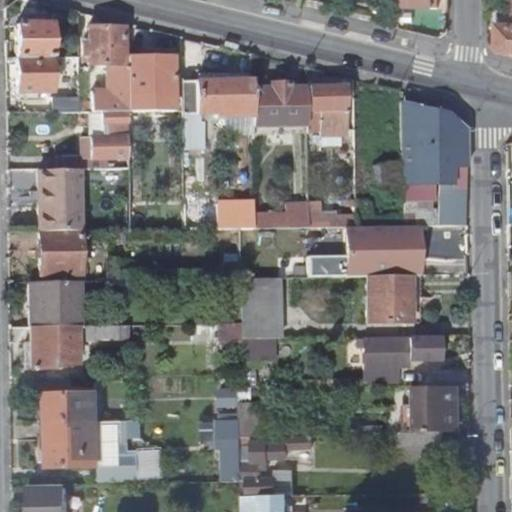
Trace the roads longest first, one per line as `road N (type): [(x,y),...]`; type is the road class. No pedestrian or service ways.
road 1 (residential): [(489,511),(484,138),(475,86)]
road 2 (tertiary): [(128,0),(475,86)]
